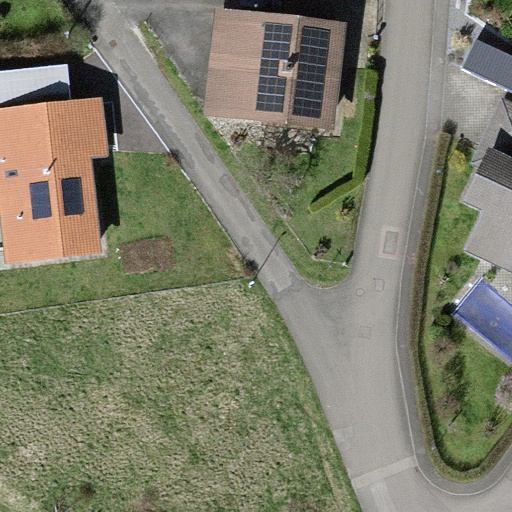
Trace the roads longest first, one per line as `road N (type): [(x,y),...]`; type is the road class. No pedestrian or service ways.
road 1 (residential): [(356,392),(81,0)]
road 2 (residential): [(356,392),(400,124),(410,0)]
road 3 (residential): [(401,511),(356,392)]
